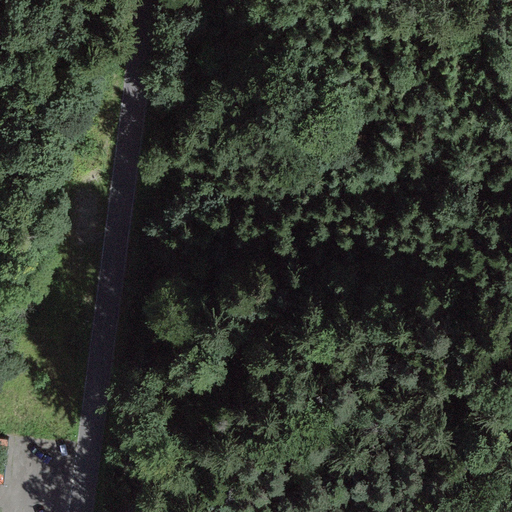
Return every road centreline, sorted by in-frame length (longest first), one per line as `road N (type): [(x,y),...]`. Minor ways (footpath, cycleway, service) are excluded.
road 1 (tertiary): [(82,511),(145,0)]
road 2 (track): [(361,511),(502,390),(511,390)]
